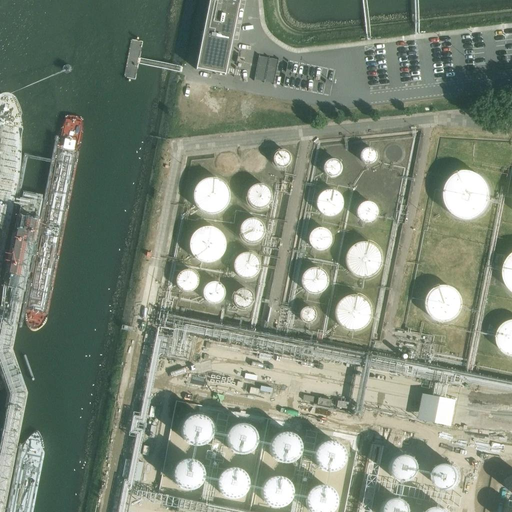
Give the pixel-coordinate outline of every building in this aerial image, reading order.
[(209,0),(196,70),(197,70),(202,71),(224,75),(224,76),(225,76),(239,0),(209,0)] [(260,56),(255,79),(274,84),(279,60),(260,56)] [(376,157),(376,154),(375,152),(372,150),(370,149),(367,149),(365,150),(362,151),(361,153),(360,156),(360,158),(361,161),(363,163),(365,165),(368,165),(370,165),(373,164),(375,162),(376,160),(376,157)] [(291,159),(290,156),(288,153),(285,151),(282,151),(278,151),(275,152),(273,155),(272,158),(271,161),(272,164),(274,167),(277,169),(280,170),(284,169),(287,168),(289,165),(290,162),(291,159)] [(254,152),(246,161),(255,169),(263,160),(254,152)] [(222,154),(220,170),(232,171),(233,155),(222,154)] [(341,173),(341,170),(341,167),(340,164),(337,162),(335,160),(332,160),(329,160),(326,162),(324,164),(323,167),(322,170),(323,172),(324,175),(326,177),(329,179),(332,179),(335,179),(337,177),(340,175),(341,173)] [(443,190),(442,197),(443,203),(446,209),(450,214),(456,218),(462,219),(468,220),(475,218),(480,215),(485,210),(488,204),(490,198),(489,192),(487,185),(484,180),(479,176),(473,173),(467,172),(460,173),(454,175),(449,179),(445,184),(443,190)] [(192,193),(192,197),(192,201),(194,204),(196,208),(198,211),(202,213),(205,214),(209,215),(213,215),(217,214),(221,212),(224,209),(226,206),(228,203),(229,199),(229,195),(228,191),(226,187),(224,184),(221,182),(217,180),(213,179),(209,179),(206,179),(202,181),(199,183),(196,186),(194,189),(192,193)] [(246,191),(245,195),(245,200),(246,204),(249,208),(253,210),(257,211),(261,211),(265,209),(269,206),(271,202),(272,198),(271,193),(269,189),(266,186),(261,185),(257,184),(253,185),(249,188),(246,191)] [(317,197),(316,201),(316,206),(317,210),(319,213),(323,216),(327,217),(331,217),(335,216),(339,214),(341,210),(343,206),(343,202),(342,198),(339,195),(336,192),(332,191),(328,190),(323,192),(320,194),(317,197)] [(376,217),(377,214),(377,211),(376,209),(374,206),(372,205),(370,203),(367,203),(364,203),(362,204),(360,205),(358,207),(356,210),(356,212),(356,215),(357,218),(358,220),(360,222),(363,223),(365,224),(368,224),(371,223),(373,221),(375,219),(376,217)] [(240,225),(238,229),(238,234),(240,238),(242,241),(246,244),(250,245),(255,245),(259,243),(262,240),(264,236),(265,232),(264,227),(262,223),(259,220),(255,218),(250,218),(246,219),(242,221),(240,225)] [(189,241),(188,245),(189,249),(190,253),(192,256),(195,259),(198,261),(202,263),(206,264),(210,263),(214,262),(217,261),(220,258),(222,255),(224,251),(225,247),(225,243),(224,240),(223,236),(220,233),(217,230),(214,228),(210,227),(206,227),(202,228),(198,229),(195,231),(192,234),(190,238),(189,241)] [(329,246),(330,244),(331,241),(331,238),(330,236),(328,233),(326,231),(324,230),(321,229),(318,229),(316,229),(313,231),(311,232),(309,234),(308,237),(308,240),(308,243),(309,245),(310,248),(312,250),(314,251),(317,252),(320,252),(323,251),(325,250),(327,249),(329,246)] [(346,256),(346,261),(346,265),(348,270),(351,273),(355,276),(359,278),(364,278),(368,277),(373,276),(376,273),(379,269),(381,265),(381,260),(380,255),(379,251),(376,248),(372,245),(368,243),(363,243),(358,243),(354,245),(351,248),(348,252),(346,256)] [(234,260),(232,264),(232,269),(234,273),(236,276),(240,279),(245,280),(249,279),(253,278),(256,275),(258,271),(259,266),(259,262),(256,258),(253,255),(249,253),(245,253),(240,254),(237,256),(234,260)] [(303,275),(301,278),(301,282),(301,286),(303,290),(306,293),(309,295),(313,295),(317,295),(321,293),(324,291),(326,288),(327,284),(327,280),(326,276),(323,273),(320,270),(317,269),(313,269),(309,270),(305,272),(303,275)] [(198,279),(197,277),(195,274),(193,272),(191,271),(188,270),(185,270),(182,271),(179,273),(177,275),(176,278),(175,281),(176,284),(177,287),(178,289),(181,291),(183,293),(186,293),(189,293),(192,292),(195,290),(197,288),(198,285),(198,282),(198,279)] [(225,295),(225,293),(224,290),(223,287),(221,285),(218,283),(216,283),(213,282),(210,283),(207,284),(205,286),(203,288),(202,291),(202,293),(202,296),(203,299),(205,301),(207,303),(209,305),(212,305),(215,305),(218,304),(220,303),(222,301),(224,298),(225,295)] [(426,298),(424,303),(425,309),(427,314),(431,319),(437,321),(442,322),(448,321),(453,318),(457,314),(460,309),(460,303),(458,297),(455,292),(450,289),(445,287),(439,287),(433,289),(429,293),(426,298)] [(252,301),(252,298),(251,295),(249,293),(247,291),(244,290),(241,290),(238,291),(235,293),(233,295),(232,298),(232,301),(233,304),(234,307),(236,309),(239,310),(242,310),(245,310),(248,309),(250,307),(252,304),(252,301)] [(370,317),(371,314),(370,310),(369,307),(368,304),(366,301),(363,299),(360,297),(357,296),(353,296),(350,296),(347,297),(344,298),(341,300),(339,303),(337,306),(336,309),(335,312),(335,316),(336,319),(337,322),(339,325),(341,327),(344,329),(347,331),(351,331),(354,331),(357,331),(360,330),(363,328),(366,326),(368,323),(369,320),(370,317)] [(315,317),(315,314),(314,312),(312,310),(309,308),(307,308),(304,309),(302,310),(300,313),(299,315),(300,318),(301,321),(303,323),(305,324),(308,324),(311,323),(313,322),(315,319),(315,317)] [(499,332),(498,338),(498,344),(501,349),(505,353),(510,356),(511,356),(511,321),(507,323),(502,327),(499,332)] [(421,394),(416,419),(450,426),(454,400),(421,394)] [(329,407),(331,401),(318,399),(317,405),(329,407)] [(350,402),(338,400),(337,407),(350,409),(350,402)] [(210,425),(208,422),(205,419),(201,417),(197,416),(193,416),(189,418),(186,420),(183,424),(182,428),(181,432),(182,436),(185,440),(188,443),(191,445),(196,446),(200,446),(204,444),(207,441),(210,438),(211,434),(211,429),(210,425)] [(255,434),(253,430),(249,427),(246,425),(241,424),(237,425),(233,426),(230,429),(227,432),(226,436),(226,441),(227,445),(229,449),(232,452),(236,454),(240,454),(244,454),(248,452),(252,450),(254,446),(256,442),(256,438),(255,434)] [(299,443),(297,439),(294,436),(290,434),(286,433),(282,434),(278,435),(274,438),(272,441),(270,445),(270,450),(271,454),(273,458),(276,461),(280,463),(284,463),(289,463),(293,461),(296,459),(299,455),(300,451),(300,447),(299,443)] [(343,451),(341,447),(338,444),(334,442),(330,442),(326,442),(322,444),(318,446),(316,450),(314,454),(314,458),(315,462),(317,466),(320,469),(324,471),(328,472),(333,471),(337,470),(340,467),(342,464),(344,459),(344,455),(343,451)] [(415,472),(415,468),(415,464),(413,461),(411,459),(408,457),(404,455),(401,455),(397,456),(394,458),(391,460),(389,463),(388,466),(388,470),(389,473),(390,476),(393,479),(396,481),(399,482),(402,482),(406,482),(409,480),(412,478),(414,475),(415,472)] [(202,470),(200,466),(197,463),(193,461),(189,460),(185,460),(181,462),(177,465),(175,468),(173,472),(173,476),(174,481),(176,484),(179,487),(183,489),(187,490),(192,490),(196,488),(199,485),(201,482),(203,478),(203,474),(202,470)] [(461,481),(461,477),(460,474),(459,470),(456,468),(454,466),(450,465),(447,464),(443,465),(440,467),(437,469),(435,472),(434,475),(434,479),(435,482),(436,485),(438,488),(441,490),(445,491),(448,491),(452,491),(455,489),(458,487),(460,484),(461,481)] [(246,478),(244,474),(241,471),(237,469),(233,468),(229,469),(225,470),(221,473),(219,476),(217,480),(217,485),(218,489),(220,493),(223,496),(227,498),(231,498),(236,498),(240,496),(243,494),(245,490),(247,486),(247,482),(246,478)] [(290,487),(288,483),(285,480),(281,478),(277,477),(273,478),(269,479),(265,482),(263,485),(261,489),(261,494),(262,498),(264,501),(267,504),(271,506),(275,507),(280,507),(284,505),(287,503),(289,499),(291,495),(291,491),(290,487)] [(334,495),(332,492),(329,489),(325,487),(321,486),(317,486),(313,488),(310,491),(307,494),(306,498),(305,502),(306,506),(309,510),(310,511),(330,511),(331,511),(334,508),(335,504),(335,500),(334,495)] [(407,511),(407,508),(405,505),(403,502),(400,500),(397,499),(393,499),(389,500),(386,501),(384,504),(382,507),(380,510),(380,511),(407,511)]
